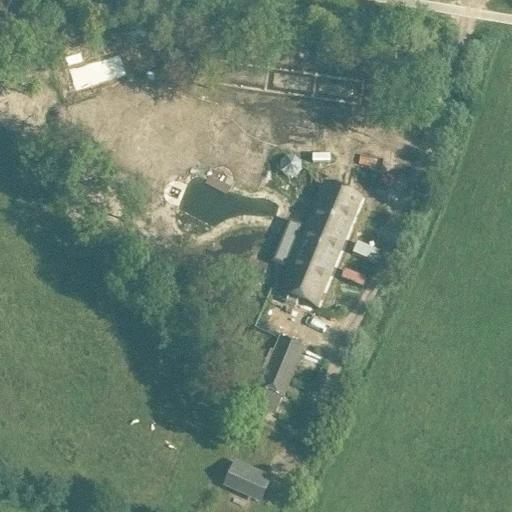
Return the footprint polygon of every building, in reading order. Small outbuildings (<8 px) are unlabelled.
[(285,159),(280,166),(280,174),(286,180),(295,180),(301,173),(300,165),(294,159),(285,159)] [(99,166),(98,168),(98,170),(98,173),(99,175),(101,176),(103,177),(105,178),(108,177),(110,176),(111,175),(112,173),(113,170),(112,168),(111,166),(110,164),(108,163),(105,163),(103,163),(101,164),(99,166)] [(360,201),(324,186),(279,296),(315,310),(360,201)] [(257,387),(280,397),(302,349),(279,338),(272,353),(271,352),(262,371),(264,371),(257,387)] [(224,485),(263,502),(272,482),(233,465),(224,485)]
